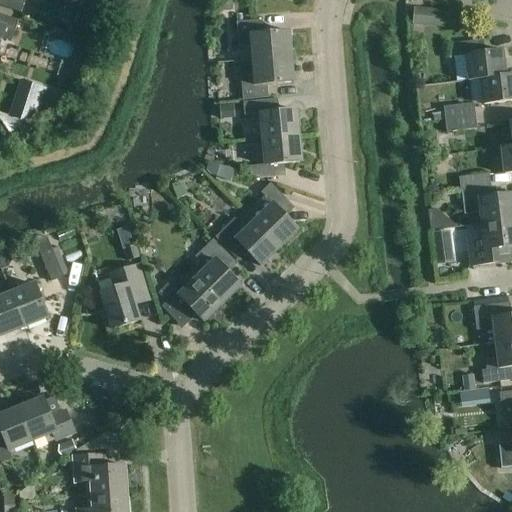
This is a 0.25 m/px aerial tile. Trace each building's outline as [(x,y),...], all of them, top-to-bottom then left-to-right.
[(0,0),(0,7),(21,14),(25,0),(0,0)] [(413,11),(412,26),(429,27),(429,12),(413,11)] [(0,45),(2,40),(11,43),(18,21),(0,15),(0,45)] [(252,63),(292,59),(290,33),(263,35),(262,22),(237,24),(239,49),(250,48),(252,63)] [(478,81),(505,77),(502,52),(474,55),(473,43),(447,46),(448,59),(452,58),(464,57),(467,82),(478,81)] [(467,82),(464,57),(452,58),(455,83),(467,82)] [(292,59),(252,63),(253,76),(241,77),(243,101),(269,99),(268,86),(294,84),(292,59)] [(511,76),(505,77),(478,81),(482,107),(511,102),(511,76)] [(42,105),(47,89),(21,80),(9,117),(23,121),(42,105)] [(262,141),(299,138),(296,112),(271,114),(270,102),(243,104),(245,117),(260,116),(262,141)] [(233,105),(220,106),(221,118),(233,117),(233,105)] [(446,121),(476,118),(474,105),(444,109),(445,113),(446,121)] [(445,113),(432,115),(433,122),(446,121),(445,113)] [(476,118),(446,121),(447,134),(478,130),(476,118)] [(299,138),(262,141),(265,167),(249,168),(250,177),(261,180),(274,179),(273,166),(301,164),(299,138)] [(511,149),(501,151),(504,176),(511,174),(511,149)] [(226,168),(223,167),(213,164),(210,175),(222,179),(226,168)] [(463,192),(488,189),(489,188),(488,176),(458,179),(460,192),(463,192)] [(177,197),(186,194),(183,184),(173,188),(177,197)] [(246,216),(279,249),(298,231),(280,213),(289,204),(271,185),(261,194),(265,197),(246,216)] [(482,226),(511,222),(511,195),(489,198),(488,189),(463,192),(466,216),(481,214),(482,226)] [(261,267),(279,249),(246,216),(239,223),(235,219),(216,238),(234,258),(243,249),(261,267)] [(470,269),(511,263),(511,248),(511,222),(482,226),(484,238),(467,240),(470,269)] [(197,279),(222,305),(241,286),(223,268),(232,260),(213,241),(196,258),(207,269),(197,279)] [(450,243),(433,245),(434,252),(436,267),(453,265),(451,247),(450,243)] [(127,263),(141,259),(138,247),(124,251),(127,263)] [(51,250),(39,255),(51,284),(63,279),(51,250)] [(111,331),(139,323),(134,306),(148,302),(138,267),(110,276),(115,290),(100,295),(111,331)] [(204,323),(222,305),(197,279),(188,288),(183,283),(176,282),(170,288),(167,286),(158,295),(167,304),(163,308),(184,330),(197,316),(204,323)] [(10,295),(24,328),(48,319),(34,285),(10,295)] [(0,337),(24,328),(10,295),(0,298),(0,337)] [(494,345),(511,342),(511,316),(501,318),(499,305),(473,309),(476,332),(492,330),(494,345)] [(511,342),(494,345),(496,359),(485,360),(486,371),(481,372),(483,384),(509,381),(507,369),(511,368),(511,342)] [(464,390),(476,389),(475,377),(463,378),(464,390)] [(511,392),(499,394),(502,420),(511,418),(511,392)] [(19,409),(32,443),(56,433),(59,441),(74,435),(65,412),(50,418),(43,399),(19,409)] [(8,452),(32,443),(19,409),(0,417),(0,432),(2,438),(0,438),(0,461),(1,465),(12,461),(8,452)] [(511,431),(511,442),(498,444),(501,469),(511,467),(511,431)] [(72,440),(58,445),(62,455),(76,450),(72,440)] [(91,497),(127,494),(125,467),(103,468),(102,456),(73,458),(74,484),(90,483),(91,497)] [(128,511),(127,494),(91,497),(92,510),(76,511),(128,511)] [(511,499),(504,495),(501,500),(511,506),(511,499)] [(4,511),(15,511),(15,499),(4,499),(4,511)]
